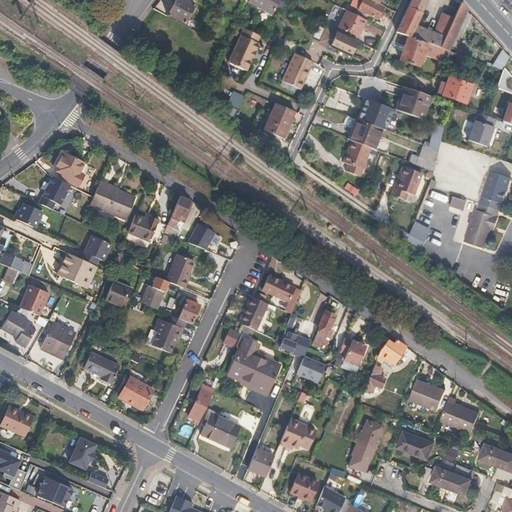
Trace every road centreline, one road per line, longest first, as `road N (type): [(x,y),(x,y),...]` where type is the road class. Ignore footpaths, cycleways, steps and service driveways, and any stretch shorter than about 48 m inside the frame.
road 1 (residential): [(511,415),(255,233)]
road 2 (residential): [(255,233),(150,446)]
road 3 (residential): [(255,233),(57,115)]
road 4 (residential): [(0,363),(150,446)]
road 5 (residential): [(150,446),(269,511)]
road 6 (secondary): [(130,17),(57,115)]
